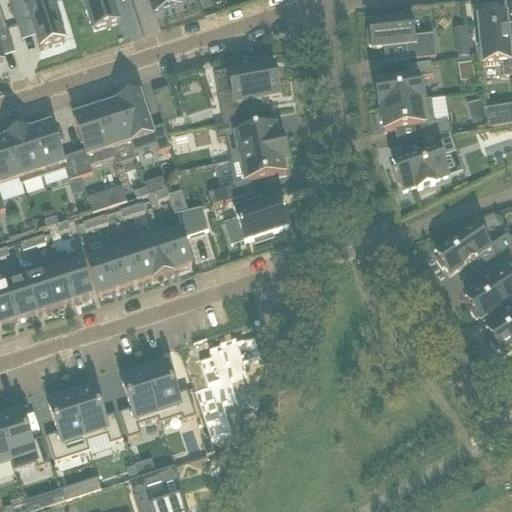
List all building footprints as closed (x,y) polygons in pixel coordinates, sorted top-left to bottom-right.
[(24,0),(14,0),(8,2),(17,27),(31,23),(40,52),(52,48),(53,50),(61,47),(61,46),(64,44),(60,32),(64,31),(59,14),(55,16),(51,5),(29,12),(24,0)] [(110,0),(82,0),(86,13),(85,13),(89,25),(90,24),(93,35),(119,26),(116,18),(110,0)] [(149,0),(151,6),(152,6),(154,14),(159,13),(180,7),(177,0),(149,0)] [(491,21),(478,22),(482,68),(501,66),(502,80),(511,78),(511,46),(509,47),(506,19),(502,19),(502,16),(490,17),(491,21)] [(367,35),(369,49),(372,49),(372,51),(406,47),(408,63),(435,60),(433,37),(413,39),(411,21),(398,22),(397,19),(383,21),(384,24),(369,25),(370,35),(367,35)] [(426,102),(422,80),(432,78),(430,65),(404,69),(406,82),(375,87),(379,112),(380,112),(380,111),(426,104),(426,102)] [(258,68),(214,76),(215,77),(219,98),(232,95),(234,107),(236,107),(239,126),(258,122),(262,121),(260,109),(264,108),(264,107),(263,102),(269,101),(279,99),(274,70),(259,73),(258,68)] [(140,97),(117,105),(117,106),(118,105),(131,146),(130,146),(133,156),(155,148),(158,156),(171,152),(163,128),(152,132),(140,97)] [(435,126),(431,101),(426,102),(426,104),(380,111),(380,112),(380,114),(378,114),(379,125),(382,124),(384,134),(418,129),(422,141),(449,136),(447,124),(435,126)] [(117,106),(96,112),(109,153),(110,153),(130,146),(131,146),(118,105),(117,106)] [(85,154),(73,158),(80,180),(92,177),(90,170),(113,162),(110,153),(109,153),(96,112),(74,120),(85,154)] [(238,126),(215,131),(217,143),(225,141),(230,164),(285,153),(282,139),(278,140),(276,130),(260,134),(241,138),(238,126)] [(29,134),(28,135),(43,181),(65,173),(69,184),(80,180),(73,158),(62,161),(51,127),(29,134)] [(29,133),(5,141),(5,142),(6,142),(20,183),(19,183),(20,188),(43,181),(28,135),(29,134),(29,133)] [(447,179),(441,160),(456,155),(449,136),(422,141),(427,155),(393,167),(394,171),(392,172),(397,187),(400,186),(403,195),(417,190),(418,193),(434,187),(434,184),(447,179)] [(0,215),(5,213),(0,199),(0,189),(19,183),(20,183),(6,142),(5,142),(0,143),(0,215)] [(285,153),(230,164),(234,188),(235,188),(251,185),(286,177),(284,167),(288,166),(285,153)] [(81,183),(71,186),(75,198),(85,194),(81,183)] [(146,191),(134,195),(137,202),(148,199),(146,191)] [(231,191),(208,197),(211,209),(234,203),(231,191)] [(166,193),(155,196),(157,204),(169,200),(166,193)] [(104,196),(89,201),(93,216),(109,211),(104,196)] [(259,201),(233,210),(237,222),(244,244),(244,246),(254,243),(256,247),(272,241),(271,237),(288,232),(280,207),(268,211),(263,212),(260,202),(259,201)] [(142,207),(131,211),(133,218),(145,215),(142,207)] [(131,211),(119,214),(122,222),(133,218),(131,211)] [(201,211),(177,217),(185,241),(208,234),(201,211)] [(106,219),(94,223),(97,230),(108,226),(106,219)] [(56,220),(44,224),(47,232),(58,228),(56,220)] [(94,223),(83,226),(85,234),(97,230),(94,223)] [(67,225),(56,229),(58,236),(70,232),(67,225)] [(438,261),(436,262),(442,271),(444,270),(450,278),(454,276),(475,261),(482,272),(492,266),(504,257),(511,251),(511,245),(507,238),(491,248),(478,229),(436,258),(438,261)] [(178,230),(159,236),(172,276),(173,276),(191,270),(178,230)] [(159,236),(141,242),(154,282),(153,282),(153,283),(173,276),(172,276),(159,236)] [(43,239),(32,243),(34,251),(46,247),(43,239)] [(141,242),(123,248),(136,288),(153,282),(154,282),(141,242)] [(32,243),(20,247),(23,254),(34,251),(32,243)] [(123,248),(104,254),(117,294),(136,288),(123,248)] [(7,251),(0,253),(0,261),(9,259),(7,251)] [(104,254),(85,260),(98,300),(117,294),(104,254)] [(77,256),(58,262),(72,306),(92,300),(77,256)] [(474,298),(467,303),(472,312),(470,313),(476,322),(478,321),(481,324),(483,323),(506,307),(511,303),(511,287),(511,286),(506,279),(509,277),(511,274),(511,266),(510,264),(508,260),(505,263),(485,276),(485,277),(492,286),(478,296),(474,298)] [(58,262),(40,268),(54,312),(72,306),(58,262)] [(40,268),(21,274),(22,279),(23,278),(36,318),(54,312),(40,268)] [(22,279),(4,284),(5,289),(6,289),(18,324),(36,318),(23,278),(22,279)] [(5,289),(0,290),(0,329),(18,324),(6,289),(5,289)] [(511,318),(490,333),(488,334),(493,343),(491,344),(497,353),(499,352),(501,355),(511,348),(511,303),(506,307),(511,316),(511,318)] [(203,378),(190,382),(207,434),(229,427),(220,400),(235,395),(228,374),(245,369),(241,358),(258,352),(251,331),(233,337),(233,334),(235,333),(235,332),(215,338),(216,340),(205,344),(207,352),(196,356),(203,378)] [(166,369),(144,376),(159,422),(158,422),(159,427),(181,419),(183,424),(196,420),(187,394),(176,397),(166,369)] [(130,412),(119,416),(123,430),(127,442),(140,438),(137,429),(158,422),(159,422),(144,376),(121,384),(130,412)] [(93,392),(71,400),(86,445),(87,445),(107,439),(110,448),(123,443),(114,418),(103,421),(93,392)] [(58,436),(46,440),(54,466),(90,454),(87,445),(86,445),(71,400),(68,401),(66,397),(51,402),(52,406),(48,407),(51,415),(58,436)] [(20,416),(0,422),(0,430),(11,465),(10,465),(13,474),(35,467),(37,471),(50,467),(47,459),(41,441),(30,445),(20,416)] [(0,468),(10,465),(11,465),(0,430),(0,468)] [(209,441),(201,443),(206,459),(214,456),(209,441)] [(151,463),(141,466),(145,479),(155,476),(151,463)] [(134,470),(126,472),(130,484),(138,481),(134,470)] [(174,470),(143,480),(147,491),(161,487),(174,482),(172,474),(171,472),(174,471),(174,470)] [(68,491),(61,493),(61,494),(65,505),(72,503),(68,491)] [(61,493),(49,497),(53,509),(65,505),(61,493)] [(134,500),(133,500),(137,511),(183,511),(180,501),(168,505),(167,504),(153,509),(148,495),(134,500)]
